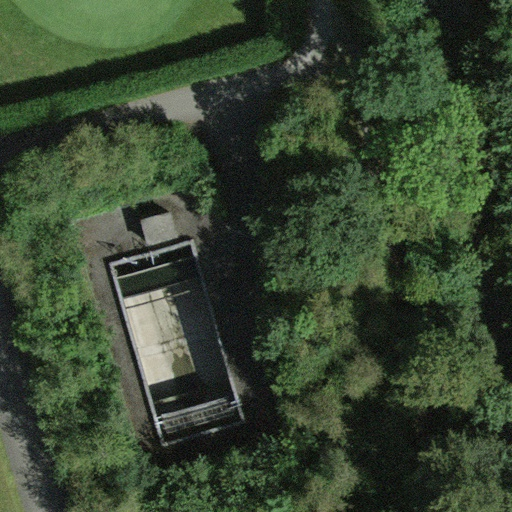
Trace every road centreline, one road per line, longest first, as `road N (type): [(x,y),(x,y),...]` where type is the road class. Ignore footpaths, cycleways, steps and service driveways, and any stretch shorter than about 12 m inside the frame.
road 1 (track): [(0,159),(232,98),(342,50)]
road 2 (track): [(0,323),(53,511)]
